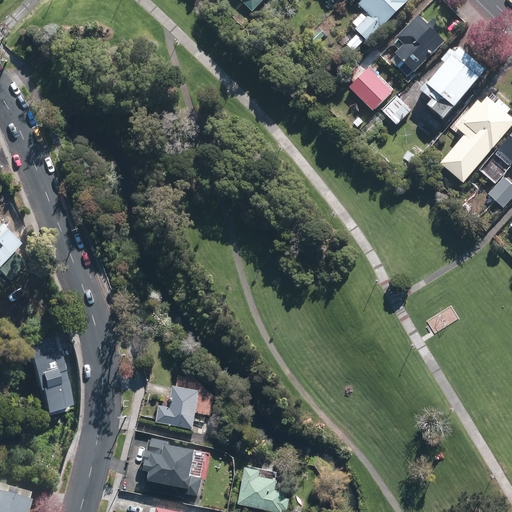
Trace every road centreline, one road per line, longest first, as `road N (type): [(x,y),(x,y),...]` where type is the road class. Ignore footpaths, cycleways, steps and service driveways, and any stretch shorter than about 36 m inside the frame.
road 1 (motorway): [(511,390),(332,124),(263,0)]
road 2 (tertiary): [(74,511),(106,390),(104,345),(0,96)]
road 3 (motorway): [(320,0),(511,293)]
